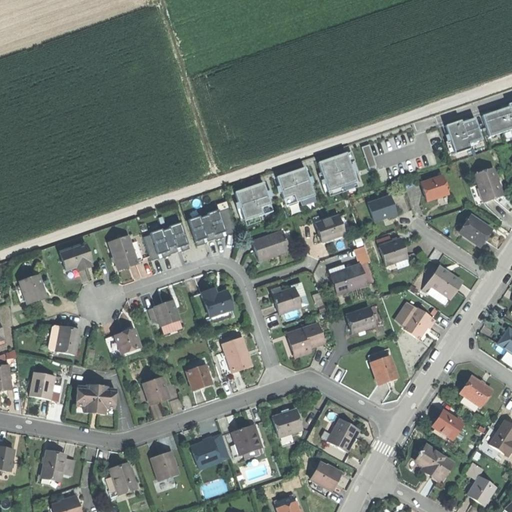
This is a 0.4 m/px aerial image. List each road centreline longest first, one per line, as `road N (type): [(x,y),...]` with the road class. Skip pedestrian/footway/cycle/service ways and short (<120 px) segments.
road 1 (track): [(511,81),(0,258)]
road 2 (residential): [(279,387),(120,442),(0,420)]
road 3 (residential): [(279,387),(246,285),(230,264),(212,262),(82,309)]
road 4 (track): [(168,0),(222,181)]
road 5 (residential): [(395,427),(310,378),(279,387)]
